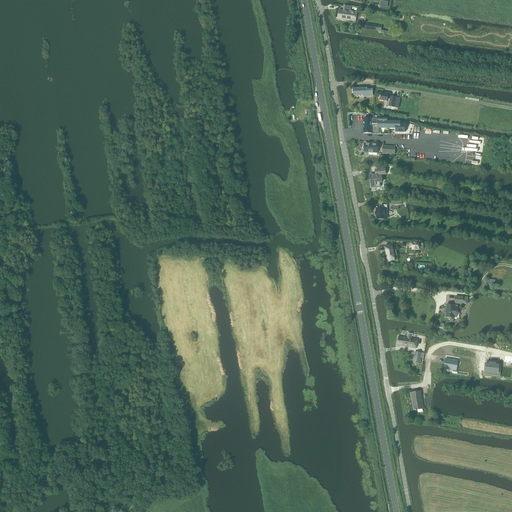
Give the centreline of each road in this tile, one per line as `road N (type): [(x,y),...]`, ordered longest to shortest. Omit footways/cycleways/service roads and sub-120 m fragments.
road 1 (secondary): [(396,511),(304,0)]
road 2 (residential): [(410,511),(333,84)]
road 3 (unclassified): [(511,108),(333,84)]
